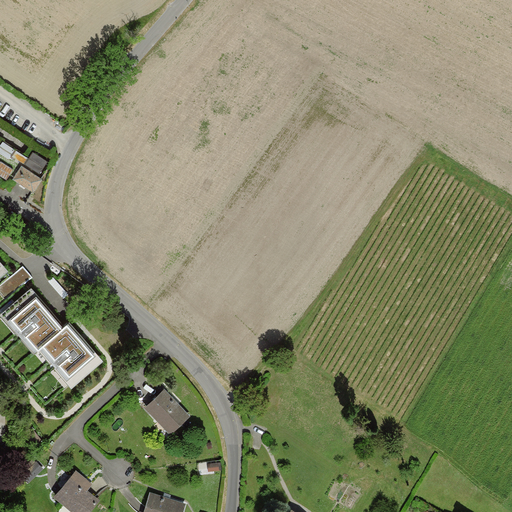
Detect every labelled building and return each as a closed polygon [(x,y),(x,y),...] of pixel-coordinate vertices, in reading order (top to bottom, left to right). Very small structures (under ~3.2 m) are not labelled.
[(27,158),(3,142),(0,147),(0,155),(9,161),(12,155),(24,163),(27,158)] [(48,162),(34,153),(26,165),(40,174),(48,162)] [(13,170),(2,163),(0,165),(0,175),(7,180),(13,170)] [(43,180),(22,166),(13,179),(34,193),(43,180)] [(27,271),(22,266),(0,286),(0,304),(31,276),(27,271)] [(62,324),(36,295),(11,317),(36,346),(62,324)] [(93,353),(68,324),(42,346),(68,375),(93,353)] [(189,416),(164,389),(146,406),(171,433),(189,416)] [(43,468),(37,461),(23,475),(29,481),(43,468)] [(92,483),(77,469),(58,491),(55,495),(75,511),(87,511),(99,499),(92,493),(87,489),(92,483)] [(181,511),(184,504),(150,494),(145,510),(144,511),(181,511)]
